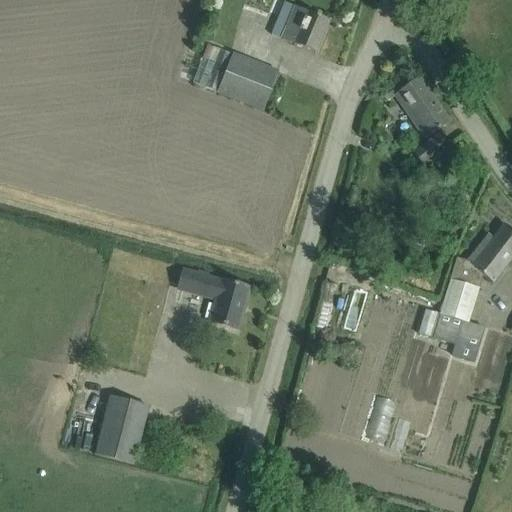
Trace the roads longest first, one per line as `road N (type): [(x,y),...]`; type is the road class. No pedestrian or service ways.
road 1 (unclassified): [(231,511),(341,115),(390,20)]
road 2 (unclassified): [(511,179),(438,65),(390,20)]
